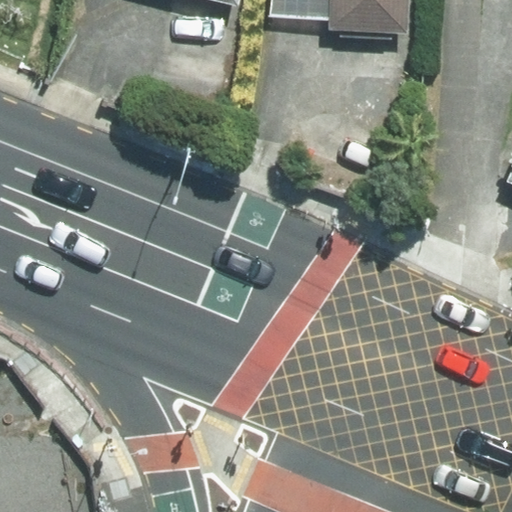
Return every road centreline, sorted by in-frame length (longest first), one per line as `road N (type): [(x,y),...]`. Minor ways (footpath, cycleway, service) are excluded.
road 1 (primary): [(0,205),(365,359)]
road 2 (tertiary): [(176,511),(120,380),(51,293),(0,249)]
road 3 (tertiary): [(291,511),(365,359)]
road 4 (primary): [(365,359),(511,420)]
